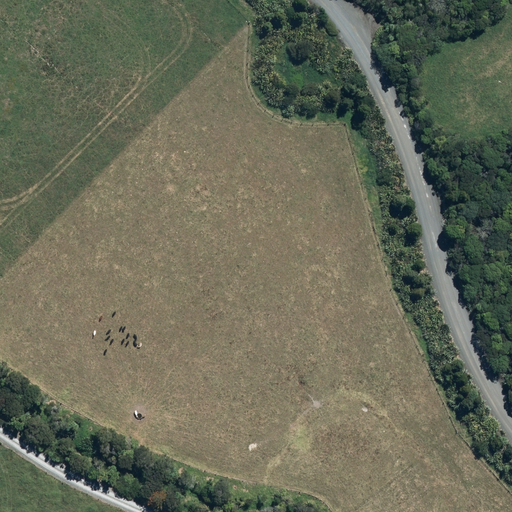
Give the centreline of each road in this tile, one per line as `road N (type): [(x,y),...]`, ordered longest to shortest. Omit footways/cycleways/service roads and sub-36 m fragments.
road 1 (residential): [(323,0),(377,79),(448,300),(511,420)]
road 2 (track): [(144,511),(0,440)]
